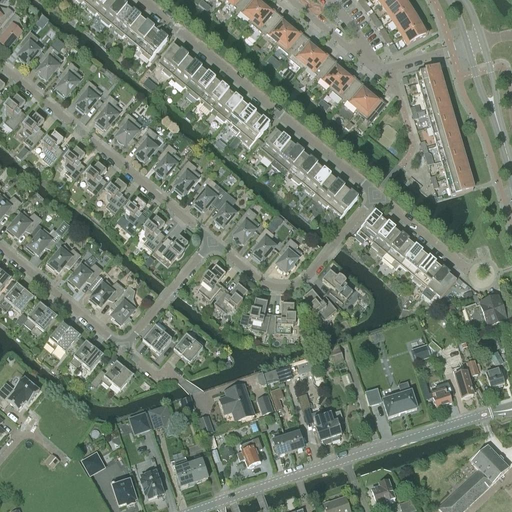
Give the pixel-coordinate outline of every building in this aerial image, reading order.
[(85,0),(81,6),(83,4),(88,8),(86,10),(94,17),(108,0),(85,0)] [(116,0),(108,0),(94,17),(95,17),(97,15),(102,19),(100,22),(108,28),(125,8),(116,0)] [(224,0),(223,3),(224,4),(226,2),(236,10),(234,12),(236,14),(247,0),(224,0)] [(255,0),(247,0),(236,14),(238,15),(239,13),(249,21),(247,23),(249,25),(265,6),(259,1),(258,2),(255,0)] [(361,9),(366,5),(362,0),(361,0),(357,3),(361,9)] [(404,0),(389,0),(381,6),(386,14),(405,1),(404,0)] [(405,1),(386,14),(392,22),(411,10),(405,1)] [(366,5),(361,9),(366,15),(371,11),(366,5)] [(249,25),(248,27),(250,28),(251,26),(261,34),(259,36),(261,38),(263,36),(277,18),(270,12),(271,11),(265,6),(249,25)] [(125,8),(108,28),(108,29),(110,26),(116,31),(114,33),(122,40),(139,19),(125,8)] [(0,29),(13,14),(7,9),(6,11),(0,9),(0,29)] [(411,10),(392,22),(397,30),(416,18),(411,10)] [(372,24),(377,21),(373,14),(368,18),(372,24)] [(7,51),(23,31),(23,30),(19,21),(20,20),(14,15),(0,32),(0,42),(2,44),(1,46),(7,51)] [(277,18),(263,36),(265,38),(266,36),(276,44),(274,46),(276,47),(292,28),(286,23),(285,25),(277,18)] [(416,18),(397,30),(402,39),(422,27),(416,18)] [(139,19),(122,40),(124,38),(129,42),(127,44),(135,51),(153,30),(139,19)] [(377,21),(372,24),(377,30),(381,27),(377,21)] [(422,27),(402,39),(407,47),(427,36),(422,27)] [(276,47),(274,49),(276,51),(278,49),(288,57),(286,59),(288,60),(289,58),(304,41),(296,34),(298,33),(292,28),(276,47)] [(153,30),(135,51),(137,49),(143,53),(141,56),(149,63),(166,42),(168,44),(168,43),(153,30)] [(382,39),(387,36),(383,30),(378,33),(382,39)] [(27,67),(39,53),(33,48),(38,41),(30,34),(19,47),(20,47),(21,45),(26,48),(17,59),(20,61),(19,62),(20,64),(22,65),(24,66),(24,65),(27,67)] [(387,36),(382,39),(386,46),(391,42),(387,36)] [(56,41),(50,48),(38,62),(39,63),(40,61),(45,64),(36,75),(38,77),(38,78),(39,79),(41,81),(43,81),(46,83),(58,68),(57,68),(61,63),(56,58),(64,47),(56,41)] [(289,58),(288,60),(301,71),(302,69),(303,69),(319,50),(313,46),(312,47),(304,41),(289,58)] [(392,56),(397,53),(393,46),(388,48),(392,56)] [(161,73),(169,79),(187,59),(172,47),(157,66),(163,70),(161,73)] [(319,50),(303,69),(305,71),(306,69),(316,77),(314,79),(316,81),(331,63),(323,57),(324,55),(319,50)] [(187,59),(169,79),(170,80),(172,77),(177,82),(175,84),(183,91),(200,70),(187,59)] [(331,63),(316,81),(318,82),(320,80),(329,88),(328,90),(330,92),(345,73),(340,68),(338,69),(331,63)] [(66,99),(78,85),(77,84),(81,79),(76,75),(78,71),(70,65),(58,79),(60,77),(64,81),(55,91),(57,92),(55,94),(63,100),(64,98),(66,99)] [(200,70),(183,91),(185,89),(190,93),(188,95),(197,102),(214,81),(200,70)] [(420,94),(442,87),(437,70),(415,76),(420,94)] [(330,92),(328,94),(330,95),(331,93),(341,101),(339,103),(341,105),(343,103),(358,85),(350,79),(351,77),(345,73),(330,92)] [(214,81),(197,102),(199,100),(204,104),(202,107),(210,113),(227,93),(214,81)] [(85,116),(97,101),(101,95),(95,91),(96,90),(88,83),(77,95),(78,95),(80,93),(84,97),(75,107),(76,109),(75,110),(83,116),(84,115),(85,116)] [(358,85),(343,103),(345,104),(346,102),(356,111),(354,112),(356,114),(372,95),(366,90),(365,92),(358,85)] [(447,105),(442,87),(420,94),(425,111),(447,105)] [(227,93),(210,113),(210,114),(212,111),(218,116),(216,118),(224,125),(241,104),(227,93)] [(356,114),(355,116),(357,117),(358,116),(368,124),(366,125),(368,127),(385,108),(377,101),(378,100),(372,95),(356,114)] [(96,125),(95,127),(102,133),(104,131),(105,132),(117,118),(116,117),(120,112),(115,107),(117,104),(109,97),(97,112),(98,112),(99,110),(104,113),(95,124),(96,125)] [(25,105),(16,98),(10,105),(9,104),(4,110),(6,111),(5,113),(4,115),(5,117),(6,119),(7,120),(4,125),(13,132),(24,119),(23,119),(22,121),(17,117),(20,114),(18,112),(25,105)] [(241,104),(224,125),(226,122),(231,127),(229,129),(237,136),(235,138),(255,115),(241,104)] [(425,111),(430,129),(452,122),(447,105),(425,111)] [(255,115),(235,138),(249,150),(268,127),(270,128),(255,115)] [(44,123),(35,116),(29,123),(28,122),(22,128),(24,130),(24,132),(23,134),(24,136),(25,137),(26,139),(23,143),(32,151),(42,138),(41,139),(36,135),(39,132),(37,131),(44,123)] [(125,149),(137,134),(136,133),(140,128),(135,124),(136,123),(127,116),(117,128),(119,126),(123,130),(114,140),(117,142),(117,143),(118,145),(119,146),(121,147),(122,146),(125,149)] [(457,140),(452,122),(430,129),(435,146),(457,140)] [(349,124),(344,129),(348,133),(353,127),(349,124)] [(144,165),(156,150),(151,146),(157,137),(148,130),(137,144),(137,145),(139,143),(143,146),(134,157),(137,159),(136,159),(137,161),(139,163),(141,163),(142,163),(144,165)] [(274,132),(259,150),(256,154),(262,159),(263,158),(271,164),(289,144),(275,132),(274,132)] [(63,142),(54,134),(48,142),(47,140),(41,147),(43,148),(43,150),(42,152),(43,154),(44,156),(45,157),(42,162),(51,169),(62,156),(61,156),(60,158),(55,154),(58,151),(56,149),(63,142)] [(435,146),(440,163),(462,157),(457,140),(435,146)] [(302,155),(289,144),(271,164),(270,166),(283,178),(285,176),(302,155)] [(164,182),(176,167),(175,166),(179,161),(174,157),(176,153),(168,147),(156,161),(157,161),(158,159),(163,163),(154,173),(156,175),(156,176),(157,178),(159,179),(161,180),(161,179),(164,182)] [(14,158),(20,163),(29,153),(23,149),(20,154),(18,153),(14,158)] [(84,157),(76,150),(70,157),(68,156),(63,162),(65,164),(64,166),(64,168),(65,169),(65,171),(67,173),(65,175),(74,183),(83,172),(83,171),(81,173),(77,169),(80,166),(78,164),(84,157)] [(316,166),(302,155),(285,176),(287,174),(292,178),(290,180),(298,187),(316,166)] [(467,174),(462,157),(440,163),(445,181),(467,174)] [(184,198),(196,183),(195,183),(199,178),(194,173),(196,170),(188,163),(176,177),(178,175),(182,179),(174,189),(175,190),(173,192),(181,198),(182,197),(184,198)] [(106,172),(97,165),(91,172),(90,171),(85,177),(87,179),(86,181),(86,183),(86,185),(87,187),(89,188),(86,191),(95,198),(105,187),(104,187),(103,188),(98,185),(101,181),(99,180),(106,172)] [(329,178),(316,166),(298,187),(299,187),(301,185),(306,189),(304,192),(312,198),(329,178)] [(467,174),(445,181),(450,198),(472,192),(467,174)] [(343,189),(329,178),(312,198),(312,199),(314,196),(319,201),(318,203),(326,210),(343,189)] [(203,214),(216,200),(215,199),(219,194),(213,189),(216,186),(207,179),(196,194),(198,192),(202,195),(193,206),(195,207),(193,208),(201,215),(202,213),(203,214)] [(126,189),(118,182),(112,189),(110,188),(105,194),(107,196),(106,198),(106,200),(106,202),(107,203),(109,205),(105,209),(114,217),(125,204),(123,205),(119,201),(121,198),(120,197),(126,189)] [(358,202),(343,189),(326,210),(328,208),(341,218),(339,221),(356,201),(358,202)] [(0,220),(6,213),(10,217),(21,205),(13,198),(12,199),(8,202),(3,196),(0,199),(0,220)] [(223,231),(235,216),(229,211),(235,203),(227,196),(215,210),(216,210),(217,208),(222,212),(213,222),(216,224),(215,225),(216,227),(218,228),(220,229),(220,228),(223,231)] [(128,223),(126,226),(122,231),(131,238),(144,222),(142,224),(138,220),(141,217),(139,215),(145,208),(137,201),(131,208),(129,207),(124,213),(126,214),(125,216),(125,218),(125,220),(126,222),(128,223)] [(243,247),(255,232),(254,232),(258,227),(253,222),(256,217),(248,210),(235,226),(235,227),(237,225),(241,228),(233,239),(234,240),(232,241),(240,248),(241,246),(243,247)] [(14,238),(18,241),(26,230),(31,234),(41,222),(33,215),(33,216),(29,219),(24,213),(23,213),(7,232),(6,233),(12,240),(14,238)] [(370,246),(370,247),(387,226),(372,213),(373,215),(356,235),(364,242),(366,240),(372,244),(370,246)] [(164,226),(156,219),(150,226),(148,225),(143,231),(145,233),(144,235),(144,237),(144,239),(145,240),(147,242),(143,246),(152,254),(163,241),(163,240),(161,242),(157,238),(159,235),(158,234),(164,226)] [(40,234),(26,251),(33,257),(35,255),(38,258),(46,247),(51,251),(61,239),(68,230),(70,229),(63,224),(62,224),(55,233),(53,232),(53,233),(49,236),(43,231),(40,234)] [(270,225),(265,231),(271,236),(276,230),(270,225)] [(401,237),(387,226),(370,247),(378,253),(376,256),(382,260),(401,237)] [(262,263),(274,249),(269,244),(273,237),(271,236),(265,231),(265,230),(254,243),(255,243),(257,241),(261,245),(252,255),(253,256),(252,258),(260,264),(261,262),(262,263)] [(414,249),(401,237),(382,260),(395,272),(414,249)] [(176,258),(178,260),(179,259),(180,258),(181,257),(182,255),(183,254),(181,253),(187,245),(179,238),(173,246),(171,244),(168,248),(163,244),(165,242),(154,255),(163,263),(166,258),(168,259),(170,260),(172,260),(174,260),(176,258)] [(293,267),(298,261),(297,260),(301,255),(295,251),(298,248),(290,241),(278,255),(280,253),(284,257),(275,267),(278,269),(277,270),(279,272),(280,273),(282,274),(283,273),(285,276),(289,271),(290,272),(292,271),(293,269),(294,267),(293,267)] [(64,247),(46,268),(53,274),(55,272),(58,275),(67,264),(71,268),(80,258),(72,251),(70,253),(64,247)] [(428,260),(414,249),(395,272),(399,267),(412,278),(410,281),(411,281),(428,260)] [(150,257),(143,265),(146,268),(149,264),(150,265),(154,261),(150,257)] [(442,271),(428,260),(411,281),(419,287),(421,285),(426,290),(424,292),(442,271)] [(85,264),(84,264),(68,283),(67,284),(73,291),(75,289),(78,291),(87,281),(92,285),(102,273),(94,266),(90,270),(85,264)] [(220,291),(222,293),(224,290),(222,292),(216,287),(225,276),(215,268),(209,276),(208,275),(206,276),(205,277),(204,277),(204,278),(203,279),(202,280),(202,281),(202,282),(203,283),(201,285),(203,286),(197,293),(209,303),(209,304),(220,291)] [(456,283),(442,271),(424,292),(426,290),(440,301),(455,283),(456,283)] [(0,273),(0,292),(10,280),(1,273),(0,273)] [(344,286),(345,284),(345,283),(344,282),(343,281),(341,280),(340,279),(338,278),(337,280),(329,273),(321,283),(332,292),(329,296),(331,298),(341,307),(342,307),(342,306),(352,294),(345,289),(346,287),(344,286)] [(106,282),(90,301),(89,302),(95,309),(97,307),(100,310),(109,299),(113,303),(124,291),(116,284),(115,284),(111,288),(106,282)] [(16,287),(0,305),(0,307),(7,313),(12,308),(20,315),(33,300),(24,292),(23,293),(16,287)] [(224,290),(222,293),(224,294),(213,307),(214,307),(226,317),(231,310),(233,312),(234,309),(236,311),(242,304),(240,302),(247,295),(237,287),(228,298),(222,293),(224,290)] [(128,319),(135,310),(132,300),(133,299),(134,293),(128,289),(115,304),(120,308),(111,319),(114,321),(113,323),(121,328),(121,327),(123,324),(125,325),(129,321),(128,319)] [(336,313),(327,302),(325,300),(320,304),(311,293),(302,301),(308,309),(307,310),(313,317),(314,316),(316,318),(318,316),(323,323),(335,313),(336,313)] [(475,306),(463,310),(472,335),(484,330),(483,330),(487,329),(488,329),(506,323),(505,320),(506,320),(499,300),(498,300),(497,298),(479,304),(480,307),(476,308),(475,306)] [(266,336),(270,336),(272,317),(272,320),(264,318),(267,304),(255,302),(253,312),(251,311),(249,320),(251,321),(250,323),(252,324),(250,332),(265,335),(265,336),(266,336)] [(46,312),(39,306),(20,328),(21,329),(23,326),(30,333),(35,327),(43,334),(56,319),(47,311),(46,312)] [(273,317),(272,317),(270,336),(274,337),(290,337),(291,329),(292,329),(293,326),(295,326),(295,317),(293,317),(293,307),(281,306),(280,320),(272,320),(273,317)] [(161,320),(143,342),(150,348),(149,349),(158,357),(171,342),(163,335),(166,331),(158,325),(161,320)] [(62,325),(43,347),(44,348),(46,345),(53,352),(56,348),(65,355),(79,338),(70,330),(69,331),(62,325)] [(192,330),(192,329),(174,351),(181,357),(180,358),(189,366),(202,351),(194,344),(197,340),(189,334),(192,330)] [(437,356),(441,352),(431,343),(427,347),(437,356)] [(85,345),(66,367),(67,367),(69,364),(77,371),(81,366),(89,373),(102,357),(93,350),(92,351),(85,345)] [(332,366),(343,362),(339,351),(328,355),(332,366)] [(495,369),(503,365),(497,355),(489,359),(495,369)] [(471,379),(478,377),(474,364),(466,366),(471,379)] [(101,372),(90,385),(95,390),(101,383),(108,389),(111,386),(119,393),(132,378),(123,370),(122,371),(115,365),(106,376),(101,372)] [(452,373),(461,402),(473,399),(472,397),(476,395),(472,388),(464,370),(452,373)] [(263,377),(267,387),(281,382),(277,371),(263,377)] [(503,388),(502,387),(504,386),(499,371),(485,376),(491,391),(494,390),(494,389),(497,388),(497,390),(503,388)] [(261,388),(266,387),(262,375),(257,377),(256,380),(258,387),(261,388)] [(6,385),(0,392),(0,406),(4,410),(9,405),(18,412),(26,403),(28,405),(28,406),(39,392),(25,380),(24,379),(14,392),(6,385)] [(243,387),(224,393),(226,399),(219,401),(224,416),(231,414),(235,423),(253,417),(243,387)] [(451,406),(447,395),(446,396),(444,391),(431,395),(436,410),(451,406)] [(411,393),(381,403),(387,421),(417,411),(411,393)] [(261,417),(272,414),(267,398),(256,402),(261,417)] [(184,414),(193,411),(190,400),(180,403),(184,414)] [(147,414),(153,432),(172,425),(166,407),(147,414)] [(330,416),(324,418),(326,427),(332,444),(339,442),(340,440),(339,439),(342,438),(337,423),(342,422),(339,413),(330,416)] [(145,415),(128,421),(134,438),(151,431),(145,415)] [(207,419),(197,422),(202,437),(212,434),(207,419)] [(326,427),(315,430),(320,445),(322,444),(322,446),(324,447),(332,444),(326,427)] [(284,439),(290,455),(304,451),(299,434),(284,439)] [(209,440),(213,449),(218,447),(215,438),(209,440)] [(290,455),(284,439),(272,443),(277,460),(290,455)] [(208,456),(214,454),(209,441),(204,443),(208,456)] [(256,455),(261,452),(257,442),(239,449),(241,455),(237,457),(239,464),(244,462),(247,470),(248,470),(251,473),(254,471),(255,467),(260,464),(256,455)] [(441,511),(462,511),(508,470),(502,464),(503,461),(500,458),(497,458),(487,448),(467,467),(475,475),(438,509),(441,511)] [(96,456),(82,464),(90,478),(104,470),(96,456)] [(188,467),(194,486),(207,482),(201,463),(188,467)] [(194,486),(188,467),(174,472),(181,491),(194,486)] [(155,474),(140,480),(141,483),(139,484),(144,497),(146,496),(148,502),(163,497),(155,474)] [(114,483),(110,484),(112,490),(119,509),(127,507),(127,509),(135,506),(134,504),(136,503),(129,484),(128,479),(114,483)] [(388,503),(395,501),(388,482),(378,486),(379,488),(371,491),(378,509),(381,508),(382,511),(390,509),(388,503)] [(349,511),(345,500),(324,508),(325,511),(349,511)] [(400,511),(415,511),(417,511),(410,501),(398,506),(400,511)]
